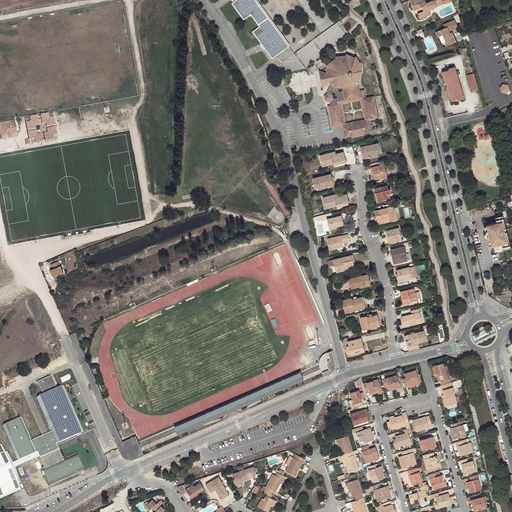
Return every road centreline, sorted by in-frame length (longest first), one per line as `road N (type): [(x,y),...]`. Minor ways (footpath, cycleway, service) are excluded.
road 1 (unclassified): [(202,0),(289,159),(345,376)]
road 2 (tertiary): [(380,0),(417,82),(471,320)]
road 3 (residential): [(361,163),(365,233),(387,288),(397,361)]
road 4 (tertiary): [(485,315),(435,124)]
road 5 (residential): [(432,395),(373,410),(405,511)]
road 6 (tertiary): [(435,124),(388,0)]
road 7 (tertiary): [(476,347),(511,465)]
road 8 (residential): [(464,511),(432,395)]
